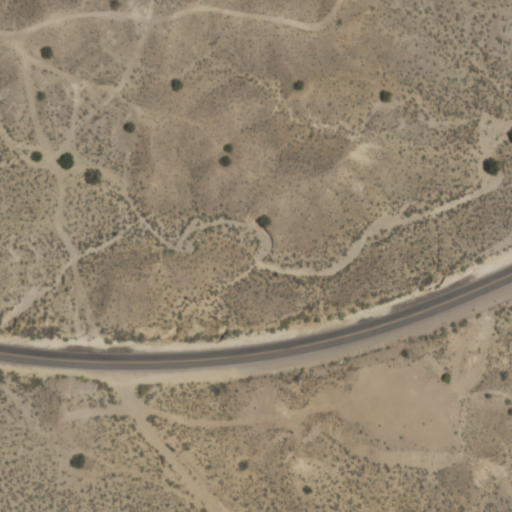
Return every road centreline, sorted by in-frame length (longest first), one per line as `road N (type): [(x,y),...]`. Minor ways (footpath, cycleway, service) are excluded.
road 1 (secondary): [(0,351),(113,362),(269,350),(367,328),(511,270)]
road 2 (track): [(220,511),(139,424),(118,393),(113,362)]
